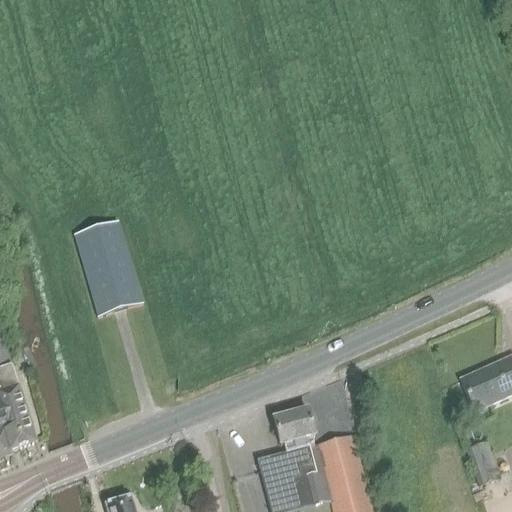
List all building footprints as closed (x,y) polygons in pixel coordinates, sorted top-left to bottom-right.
[(119,225),(73,238),(96,321),(143,308),(119,225)] [(474,415),(511,397),(511,360),(460,384),(474,415)] [(10,370),(8,363),(0,365),(0,462),(10,454),(36,446),(18,389),(15,390),(11,370),(10,370)] [(331,511),(370,511),(351,439),(309,450),(307,442),(314,440),(307,413),(273,422),(280,449),(283,448),(285,457),(257,464),(267,511),(303,511),(330,505),(331,511)] [(488,445),(465,453),(478,491),(501,483),(488,445)] [(134,511),(131,499),(102,507),(102,511),(134,511)]
